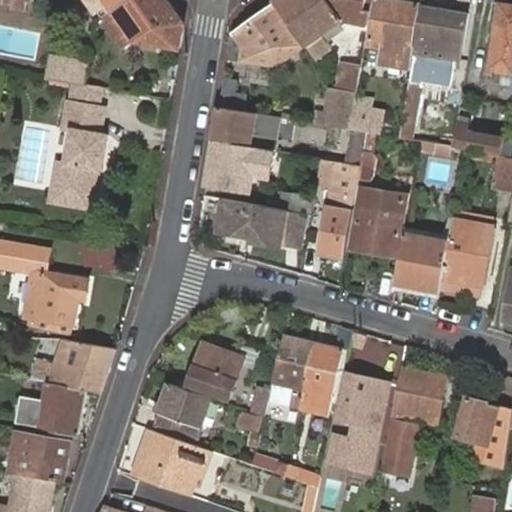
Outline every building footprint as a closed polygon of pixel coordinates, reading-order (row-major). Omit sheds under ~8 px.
[(115,8),(108,0),(93,0),(104,15),(115,8)] [(108,0),(115,8),(126,0),(108,0)] [(137,41),(180,49),(184,24),(167,0),(126,0),(115,8),(137,41)] [(279,0),(276,2),(308,46),(342,21),(369,26),(372,14),(365,12),(367,0),(279,0)] [(392,0),(367,0),(365,12),(372,14),(376,14),(371,45),(377,46),(378,39),(407,44),(406,51),(412,52),(420,5),(392,0)] [(233,34),(229,58),(279,67),(308,46),(276,2),(233,34)] [(511,5),(503,4),(491,70),(508,73),(507,83),(511,84),(511,5)] [(422,5),(406,109),(402,137),(413,139),(418,111),(425,60),(423,60),(425,48),(452,52),(450,64),(460,66),(469,14),(422,5)] [(137,41),(115,8),(104,15),(127,48),(137,41)] [(378,39),(377,46),(406,51),(407,44),(378,39)] [(423,60),(425,60),(450,64),(452,52),(425,48),(423,60)] [(51,54),(47,78),(87,85),(91,61),(51,54)] [(338,89),(359,92),(362,68),(343,65),(338,89)] [(237,82),(225,80),(220,108),(232,110),(237,82)] [(338,89),(330,87),(324,124),(352,129),(356,107),(359,92),(338,89)] [(107,109),(70,102),(66,128),(73,129),(64,180),(56,185),(53,201),(89,207),(99,154),(106,155),(110,134),(102,133),(107,109)] [(455,146),(468,149),(498,155),(504,156),(506,139),(471,132),(472,123),(475,108),(462,106),(455,146)] [(356,107),(352,129),(369,132),(381,133),(384,111),(356,107)] [(284,118),(257,113),(232,110),(220,108),(215,141),(252,147),(254,136),(280,141),(284,118)] [(508,130),(472,123),(471,132),(506,139),(507,135),(508,130)] [(365,156),(369,132),(354,129),(349,163),(363,165),(365,156)] [(215,141),(207,186),(244,192),(252,191),(254,174),(274,177),(278,152),(252,147),(215,141)] [(446,156),(448,145),(422,141),(420,152),(446,156)] [(511,157),(504,156),(498,155),(492,189),(511,192),(511,157)] [(359,191),(358,196),(368,198),(374,158),(365,156),(363,165),(359,191)] [(338,188),(359,191),(363,165),(349,163),(323,159),(320,175),(340,178),(338,188)] [(283,210),(313,215),(315,199),(286,194),(283,210)] [(309,215),(229,200),(222,232),(260,240),(258,245),(282,250),(283,246),(303,250),(309,215)] [(321,256),(346,260),(355,211),(329,206),(321,256)] [(362,206),(355,248),(397,255),(404,214),(362,206)] [(497,219),(457,211),(456,218),(455,221),(495,229),(497,219)] [(495,229),(455,221),(451,242),(445,278),(486,286),(495,229)] [(445,278),(451,242),(407,235),(398,284),(443,292),(444,289),(445,278)] [(34,272),(26,317),(75,325),(79,299),(87,301),(91,281),(34,272)] [(486,286),(445,278),(444,289),(484,297),(486,286)] [(315,342),(286,335),(276,383),(281,384),(280,389),(295,393),(297,388),(304,390),(315,342)] [(103,393),(118,349),(67,340),(61,356),(56,372),(49,370),(48,376),(37,373),(35,381),(49,383),(89,391),(103,393)] [(198,365),(190,386),(231,400),(239,379),(247,355),(207,341),(198,365)] [(346,349),(315,342),(304,390),(308,391),(302,412),(330,419),(346,349)] [(449,378),(407,369),(387,466),(414,471),(424,422),(439,425),(449,378)] [(350,374),(341,420),(356,424),(352,439),(376,444),(379,429),(381,429),(391,382),(350,374)] [(81,435),(89,391),(49,383),(46,401),(22,396),(17,423),(81,435)] [(301,403),(304,390),(297,388),(295,393),(280,389),(281,384),(276,383),(274,389),(273,394),(272,396),(301,403)] [(212,399),(169,384),(160,413),(169,416),(164,429),(188,437),(191,424),(203,428),(212,399)] [(260,386),(258,402),(270,405),(273,394),(274,389),(260,386)] [(471,398),(460,435),(490,445),(499,410),(488,406),(489,403),(471,398)] [(239,411),(234,429),(257,436),(262,418),(239,411)] [(318,443),(323,427),(310,422),(305,439),(318,443)] [(215,452),(155,431),(138,479),(195,499),(202,480),(205,481),(215,452)] [(490,445),(460,435),(457,447),(487,456),(490,445)] [(57,481),(65,483),(71,443),(31,436),(23,475),(57,481)] [(287,477),(290,467),(279,463),(258,456),(256,466),(287,477)] [(324,478),(290,467),(287,477),(321,488),(324,478)] [(49,511),(57,481),(23,475),(18,474),(12,506),(0,503),(0,510),(8,511),(49,511)] [(483,499),(481,511),(494,511),(496,500),(483,499)]
